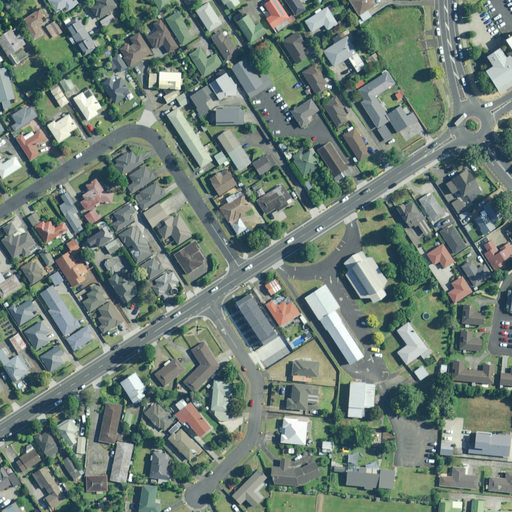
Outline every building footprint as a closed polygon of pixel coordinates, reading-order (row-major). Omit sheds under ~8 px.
[(61,10),(64,13),(79,3),(77,0),(46,0),(55,14),(61,10)] [(98,19),(117,7),(111,0),(105,0),(98,5),(97,3),(90,7),(98,19)] [(153,0),(160,10),(176,0),(175,0),(153,0)] [(226,4),(230,10),(240,3),(238,0),(219,0),(223,6),(226,4)] [(282,24),(297,14),(287,0),(275,0),(270,4),(282,24)] [(344,0),(340,3),(355,26),(386,7),(385,0),(344,0)] [(214,6),(211,1),(201,6),(202,7),(196,11),(209,32),(222,24),(212,7),(214,6)] [(47,21),(39,9),(21,21),(34,40),(43,34),(38,27),(47,21)] [(189,29),(178,11),(165,19),(182,46),(193,39),(187,31),(189,29)] [(327,25),(326,23),(320,12),(295,26),(302,38),(316,31),(318,35),(329,29),(327,25)] [(116,20),(112,13),(100,21),(104,27),(116,20)] [(255,26),(248,15),(237,22),(250,43),(266,33),(260,23),(255,26)] [(93,42),(78,17),(71,21),(69,18),(63,21),(85,56),(101,46),(97,39),(93,42)] [(384,17),(370,26),(384,48),(397,40),(384,17)] [(178,48),(161,19),(153,23),(157,31),(147,37),(154,49),(163,44),(168,53),(178,48)] [(55,21),(45,27),(53,38),(63,32),(55,21)] [(0,36),(0,45),(13,65),(32,53),(26,44),(20,34),(16,37),(11,29),(0,36)] [(238,54),(223,30),(211,37),(226,62),(238,54)] [(299,56),(307,51),(301,43),(303,41),(297,32),(282,42),(296,64),(302,61),(299,56)] [(151,53),(138,33),(130,38),(133,44),(130,46),(128,43),(119,49),(125,57),(123,58),(130,68),(151,53)] [(358,71),(349,57),(350,56),(344,47),(347,45),(339,33),(329,39),(333,45),(316,56),(326,72),(340,63),(349,77),(358,71)] [(511,35),(499,44),(511,64),(511,35)] [(417,53),(414,47),(400,55),(404,61),(417,53)] [(207,59),(200,49),(189,56),(203,77),(222,65),(215,54),(207,59)] [(477,73),(490,92),(511,78),(511,67),(505,58),(500,62),(493,51),(480,60),(485,68),(477,73)] [(127,68),(118,55),(107,62),(113,71),(117,68),(120,73),(127,68)] [(367,57),(362,60),(368,71),(374,68),(367,57)] [(259,78),(246,58),(231,67),(250,98),(272,85),(266,74),(259,78)] [(307,66),(293,75),(308,99),(322,90),(307,66)] [(14,98),(6,67),(0,69),(0,102),(1,102),(3,109),(11,107),(9,100),(14,98)] [(235,80),(230,71),(209,84),(220,101),(228,96),(237,95),(236,88),(233,81),(235,80)] [(181,73),(160,72),(159,88),(181,89),(181,73)] [(396,82),(394,83),(398,97),(418,91),(414,77),(407,79),(405,73),(394,76),(396,82)] [(382,125),(366,101),(387,88),(379,76),(358,89),(354,84),(346,90),(351,97),(355,104),(351,107),(369,134),(382,125)] [(74,87),(70,80),(68,81),(66,77),(59,81),(66,93),(74,87)] [(131,93),(121,78),(113,83),(110,78),(101,84),(115,104),(125,97),(131,93)] [(69,102),(58,86),(51,91),(61,107),(69,102)] [(213,97),(206,86),(190,97),(199,110),(197,111),(201,117),(211,111),(207,103),(213,97)] [(179,96),(175,89),(163,97),(167,103),(179,96)] [(86,99),(82,93),(73,98),(88,121),(98,114),(96,111),(101,107),(93,95),(86,99)] [(189,102),(184,93),(176,98),(182,107),(189,102)] [(327,101),(313,109),(328,132),(342,124),(327,101)] [(311,115),(304,102),(280,117),(288,130),(290,129),(292,132),(302,126),(299,122),(311,115)] [(37,116),(31,107),(27,109),(25,107),(12,116),(16,122),(11,126),(15,131),(37,116)] [(204,148),(178,108),(167,115),(201,168),(212,160),(206,152),(212,148),(209,144),(204,148)] [(241,113),(241,109),(216,108),(216,114),(212,114),(212,124),(231,124),(244,125),(244,113),(241,113)] [(77,127),(69,114),(55,123),(54,121),(47,125),(58,143),(71,135),(69,132),(77,127)] [(392,136),(385,125),(378,130),(385,141),(392,136)] [(251,163),(230,129),(217,137),(238,171),(251,163)] [(45,139),(40,131),(34,135),(32,131),(25,136),(23,132),(15,137),(30,161),(39,155),(34,146),(45,139)] [(348,131),(334,140),(351,167),(364,159),(348,131)] [(348,167),(327,135),(314,144),(335,176),(348,167)] [(312,155),(315,153),(312,148),(302,155),(298,149),(290,154),(288,150),(283,152),(288,160),(291,157),(303,177),(319,167),(312,155)] [(139,155),(136,157),(132,151),(130,152),(128,149),(114,158),(118,163),(113,166),(120,177),(144,162),(139,155)] [(229,163),(222,151),(214,156),(219,165),(223,162),(225,166),(229,163)] [(276,165),(269,153),(252,164),(259,176),(276,165)] [(22,167),(15,156),(2,164),(1,162),(0,162),(0,175),(2,179),(22,167)] [(156,178),(147,164),(129,176),(133,183),(127,187),(132,194),(156,178)] [(238,184),(227,168),(220,173),(209,179),(219,195),(238,184)] [(473,195),(464,182),(458,173),(437,188),(445,200),(451,196),(458,206),(473,195)] [(96,179),(86,186),(89,191),(83,195),(85,199),(80,203),(86,211),(100,202),(104,202),(113,203),(113,191),(109,191),(104,191),(96,179)] [(161,190),(157,182),(134,196),(138,204),(142,210),(167,195),(163,189),(161,190)] [(290,198),(281,184),(256,202),(266,215),(275,209),(277,212),(293,202),(290,198)] [(233,196),(232,195),(226,199),(229,203),(220,209),(237,234),(246,228),(240,219),(246,215),(244,213),(251,208),(242,195),(240,191),(233,196)] [(78,211),(67,193),(61,196),(65,203),(59,206),(76,233),(83,229),(73,214),(78,211)] [(423,196),(410,204),(424,226),(437,218),(423,196)] [(506,215),(497,198),(481,206),(483,210),(480,212),(481,215),(474,219),(483,235),(494,229),(491,223),(506,215)] [(136,210),(131,203),(114,214),(118,221),(112,225),(116,232),(134,220),(130,214),(136,210)] [(163,220),(169,216),(160,203),(143,213),(152,227),(163,220)] [(450,203),(441,209),(451,225),(461,219),(450,203)] [(418,222),(404,204),(386,216),(400,235),(408,229),(416,240),(422,236),(413,225),(418,222)] [(100,218),(94,209),(84,215),(90,224),(100,218)] [(467,215),(464,211),(458,215),(462,220),(467,215)] [(41,220),(36,212),(27,218),(32,226),(41,220)] [(169,216),(163,220),(165,223),(156,228),(164,240),(172,235),(178,245),(193,235),(180,214),(171,219),(169,216)] [(55,228),(49,220),(44,223),(43,221),(35,227),(46,244),(55,237),(56,238),(69,229),(64,222),(55,228)] [(17,231),(12,222),(3,228),(7,236),(17,231)] [(511,223),(503,233),(511,242),(511,245),(510,244),(506,248),(511,253),(511,258),(511,223)] [(149,249),(150,248),(135,224),(118,235),(127,248),(132,245),(133,247),(128,250),(137,263),(152,254),(149,249)] [(442,227),(429,235),(446,260),(458,252),(442,227)] [(35,243),(28,232),(20,237),(18,235),(12,239),(10,235),(2,241),(13,259),(21,253),(24,258),(37,250),(33,244),(35,243)] [(66,244),(69,249),(66,250),(67,252),(55,260),(72,287),(85,280),(82,275),(88,271),(82,262),(78,264),(72,256),(81,250),(74,239),(66,244)] [(121,247),(116,239),(105,246),(110,254),(121,247)] [(201,261),(204,258),(199,249),(198,248),(201,247),(197,240),(174,255),(187,275),(203,264),(201,261)] [(475,249),(479,256),(475,258),(487,276),(497,270),(496,267),(509,259),(501,248),(490,255),(483,244),(475,249)] [(54,263),(45,248),(39,252),(48,266),(54,263)] [(435,248),(417,259),(425,271),(431,267),(435,273),(447,267),(443,260),(435,248)] [(360,256),(356,250),(337,262),(343,271),(339,274),(355,299),(363,298),(366,304),(381,294),(378,288),(382,282),(366,256),(360,256)] [(139,267),(147,280),(164,270),(156,256),(139,267)] [(114,258),(104,265),(112,277),(108,279),(123,303),(142,291),(132,276),(129,271),(129,270),(129,268),(129,267),(128,265),(127,264),(126,262),(125,261),(124,260),(123,260),(121,259),(120,258),(118,258),(117,258),(115,258),(114,258)] [(0,264),(3,263),(0,259),(0,295),(3,299),(22,287),(14,274),(5,280),(0,271),(0,264)] [(43,272),(34,259),(21,268),(32,285),(42,278),(40,274),(43,272)] [(463,263),(452,271),(468,293),(479,286),(477,284),(484,279),(477,268),(470,273),(463,263)] [(63,281),(58,271),(49,276),(55,286),(63,281)] [(173,272),(167,276),(166,273),(155,281),(157,284),(152,288),(159,297),(180,282),(173,272)] [(281,289),(275,279),(265,285),(270,295),(281,289)] [(443,288),(446,294),(439,298),(445,308),(464,296),(459,288),(454,281),(443,288)] [(335,306),(320,283),(300,296),(315,319),(335,306)] [(103,293),(97,284),(91,288),(93,291),(87,295),(89,298),(83,303),(90,313),(106,301),(101,294),(103,293)] [(73,318),(53,286),(40,294),(50,309),(48,311),(64,336),(80,326),(75,318),(73,318)] [(511,321),(511,293),(504,292),(504,295),(499,295),(497,315),(504,315),(503,321),(511,321)] [(37,309),(31,299),(16,308),(14,305),(8,308),(19,326),(35,316),(32,312),(37,309)] [(122,321),(110,302),(98,309),(102,316),(98,319),(102,325),(99,327),(103,333),(122,321)] [(272,331),(294,319),(286,304),(257,309),(265,319),(272,331)] [(458,320),(454,320),(454,328),(459,328),(466,328),(476,328),(476,318),(466,318),(466,316),(468,316),(468,311),(455,310),(455,315),(458,315),(458,320)] [(359,355),(330,311),(316,320),(346,364),(359,355)] [(49,332),(42,321),(24,333),(36,350),(49,341),(45,335),(49,332)] [(422,349),(403,321),(391,330),(401,344),(391,351),(400,364),(422,349)] [(92,332),(88,325),(66,339),(75,352),(82,348),(81,346),(92,339),(89,334),(92,332)] [(26,347),(18,334),(9,339),(17,352),(26,347)] [(473,343),(464,343),(465,336),(452,335),(451,355),(460,355),(473,356),(473,343)] [(222,367),(203,340),(190,349),(201,365),(182,381),(191,392),(222,367)] [(64,354),(58,345),(40,357),(50,373),(64,364),(59,357),(64,354)] [(9,353),(5,347),(0,350),(0,360),(3,366),(13,383),(28,373),(26,371),(31,368),(21,353),(9,360),(6,355),(9,353)] [(185,370),(175,358),(171,362),(170,360),(163,365),(164,367),(155,375),(164,387),(185,370)] [(500,361),(494,361),(492,390),(498,391),(498,389),(511,390),(511,371),(503,371),(502,378),(499,378),(500,361)] [(306,364),(285,363),(284,385),(305,386),(305,381),(312,381),(312,365),(306,365),(306,364)] [(475,369),(475,375),(458,375),(458,365),(444,365),(443,386),(452,386),(475,387),(485,388),(486,369),(475,369)] [(440,369),(432,368),(431,379),(438,379),(440,369)] [(421,379),(413,370),(405,376),(413,385),(421,379)] [(146,390),(135,373),(120,383),(134,405),(146,398),(142,392),(146,390)] [(228,382),(214,380),(211,410),(215,410),(214,415),(217,420),(228,421),(228,415),(230,415),(233,386),(228,385),(228,382)] [(27,388),(22,381),(16,385),(21,393),(27,388)] [(359,387),(342,386),(341,422),(357,422),(358,412),(367,412),(368,389),(359,388),(359,387)] [(310,391),(305,391),(300,390),(300,389),(284,388),(283,403),(281,403),(280,414),(299,415),(300,408),(309,408),(310,391)] [(187,405),(182,398),(170,407),(175,414),(174,415),(181,425),(186,421),(199,438),(211,429),(190,402),(187,405)] [(167,413),(154,401),(143,413),(163,432),(173,422),(165,415),(167,413)] [(122,405),(107,402),(98,441),(114,444),(122,405)] [(137,415),(126,413),(122,428),(133,431),(137,415)] [(64,418),(58,423),(59,424),(56,426),(58,428),(56,429),(69,448),(78,442),(75,438),(80,434),(69,417),(65,420),(64,418)] [(277,432),(277,439),(274,439),(273,448),(298,449),(299,440),(300,427),(290,426),(290,423),(276,422),(275,432),(277,432)] [(493,428),(477,426),(477,429),(476,429),(475,441),(468,440),(467,452),(503,456),(505,445),(503,445),(504,432),(492,431),(493,428)] [(201,449),(180,428),(169,440),(189,461),(201,449)] [(60,449),(48,431),(35,440),(50,461),(57,456),(55,453),(60,449)] [(84,453),(85,437),(78,437),(77,453),(84,453)] [(125,484),(134,444),(119,441),(110,480),(125,484)] [(25,448),(27,450),(22,454),(22,455),(18,457),(19,459),(15,461),(23,472),(41,460),(30,445),(25,448)] [(326,446),(314,445),(314,457),(326,457),(326,446)] [(444,447),(433,447),(432,460),(444,460),(444,447)] [(152,460),(149,478),(150,479),(150,482),(157,483),(166,485),(167,480),(170,480),(171,472),(167,471),(169,460),(165,459),(166,454),(152,452),(151,460),(152,460)] [(81,475),(70,457),(62,462),(73,480),(81,475)] [(377,468),(344,465),(342,485),(391,489),(394,464),(377,462),(377,468)] [(291,475),(282,476),(283,463),(273,463),(273,476),(272,476),(272,490),(286,490),(314,482),(307,466),(301,471),(291,475)] [(66,500),(45,467),(32,475),(41,489),(44,487),(50,495),(44,499),(50,510),(66,500)] [(4,475),(0,468),(0,491),(12,484),(14,487),(20,483),(11,470),(4,475)] [(266,478),(258,470),(232,496),(240,504),(245,499),(254,508),(264,498),(258,492),(264,485),(262,482),(266,478)] [(469,480),(456,479),(456,473),(444,472),(443,481),(432,480),(431,491),(467,494),(469,480)] [(107,491),(107,476),(86,477),(86,492),(96,492),(96,494),(102,494),(102,491),(107,491)] [(510,478),(498,477),(497,483),(481,482),(480,495),(509,498),(510,484),(510,478)] [(157,487),(143,485),(139,511),(144,511),(159,511),(162,499),(155,498),(157,487)] [(43,501),(37,504),(40,510),(46,508),(43,501)]
